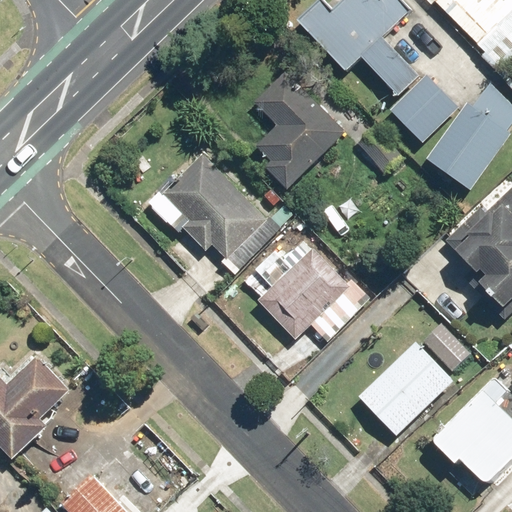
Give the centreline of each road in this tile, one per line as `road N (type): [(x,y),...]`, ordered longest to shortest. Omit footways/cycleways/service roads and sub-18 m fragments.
road 1 (residential): [(322,511),(0,178)]
road 2 (primary): [(0,160),(107,52)]
